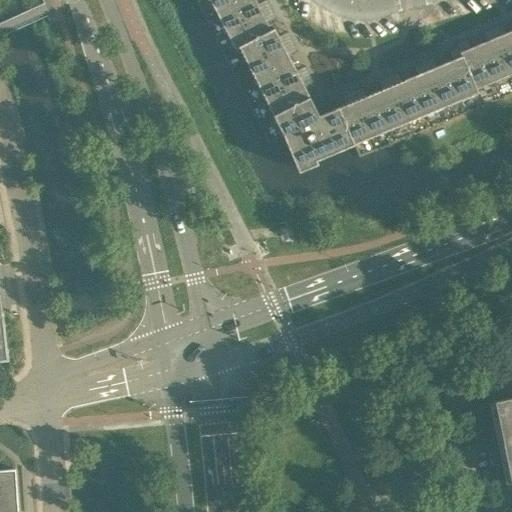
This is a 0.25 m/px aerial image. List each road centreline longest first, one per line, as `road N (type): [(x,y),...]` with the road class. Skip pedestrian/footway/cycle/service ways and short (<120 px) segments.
road 1 (unclassified): [(75,0),(131,177),(163,338)]
road 2 (unclassified): [(207,322),(155,126),(103,0)]
road 3 (secondary): [(511,218),(207,322)]
road 4 (secondary): [(214,367),(511,246)]
road 5 (unclassified): [(46,387),(0,142)]
road 6 (residential): [(384,511),(468,393),(511,382)]
road 7 (secondary): [(227,511),(214,367)]
road 8 (secondary): [(171,379),(184,511)]
road 9 (unclassified): [(163,338),(46,387)]
road 10 (unclassified): [(46,387),(171,379)]
road 11 (unclassified): [(53,511),(46,387)]
